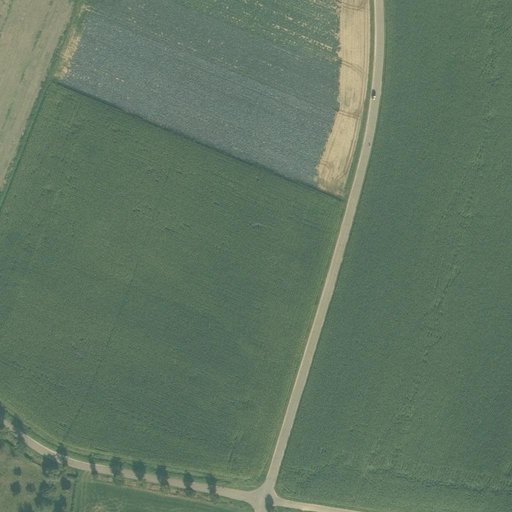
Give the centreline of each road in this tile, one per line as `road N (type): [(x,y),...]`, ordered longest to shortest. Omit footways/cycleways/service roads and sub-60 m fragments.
road 1 (unclassified): [(264,500),(368,141),(380,57),(378,0)]
road 2 (unclassified): [(264,500),(80,466),(0,421)]
